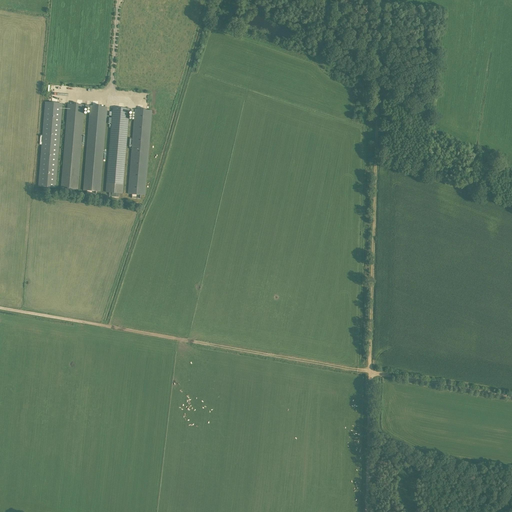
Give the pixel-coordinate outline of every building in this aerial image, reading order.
[(39,187),(56,188),(63,104),(61,104),(61,101),(48,100),(48,103),(46,102),(39,187)] [(78,105),(78,103),(74,103),(74,104),(68,104),(61,189),(78,190),(85,105),(78,105)] [(101,107),(101,105),(96,105),(96,106),(90,106),(83,190),(100,192),(107,107),(101,107)] [(123,194),(129,109),(112,107),(105,192),(109,192),(109,196),(119,197),(119,193),(123,194)] [(145,110),(146,109),(141,108),(141,110),(135,109),(128,194),(145,195),(152,111),(145,110)]
